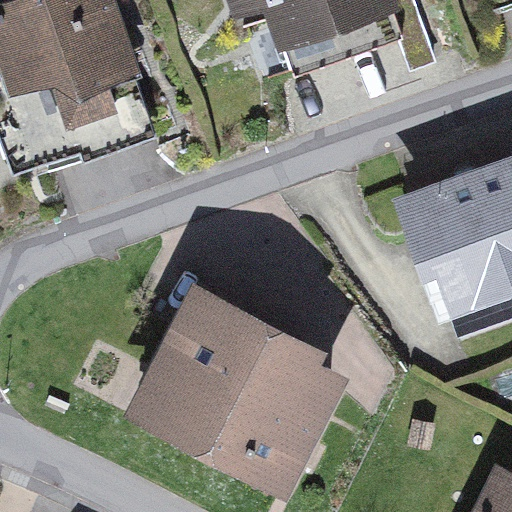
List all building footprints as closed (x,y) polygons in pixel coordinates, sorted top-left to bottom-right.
[(131,0),(14,0),(0,5),(0,30),(27,110),(155,67),(131,0)] [(252,0),(254,4),(263,0),(279,0),(290,28),(372,0),(252,0)] [(511,157),(392,198),(432,313),(511,285),(511,157)] [(341,357),(191,287),(127,421),(278,491),(341,357)] [(511,511),(511,463),(492,456),(468,511),(511,511)]
